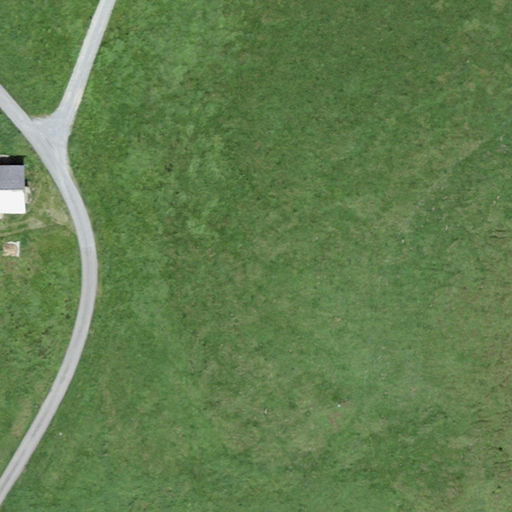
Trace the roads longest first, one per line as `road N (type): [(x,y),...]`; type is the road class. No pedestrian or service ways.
road 1 (unclassified): [(0,96),(42,145),(71,197),(89,270),(75,351),(0,493)]
road 2 (track): [(42,145),(65,110),(109,0)]
